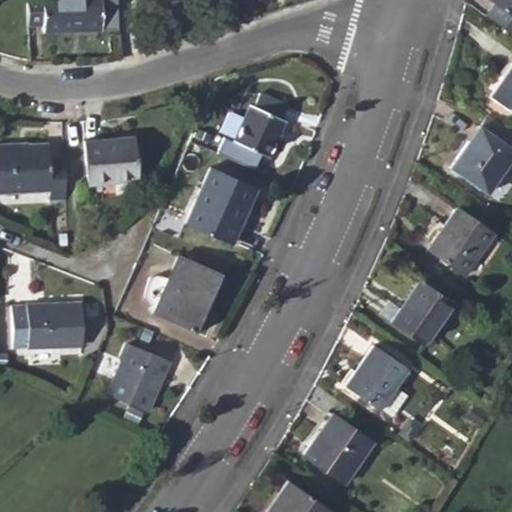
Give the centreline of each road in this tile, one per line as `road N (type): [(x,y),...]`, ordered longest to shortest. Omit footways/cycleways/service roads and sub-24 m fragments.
road 1 (tertiary): [(165,511),(237,404),(315,257),(399,29)]
road 2 (residential): [(0,82),(74,92),(321,23),(399,29)]
road 3 (residential): [(0,235),(66,267),(99,265),(124,251),(144,224)]
